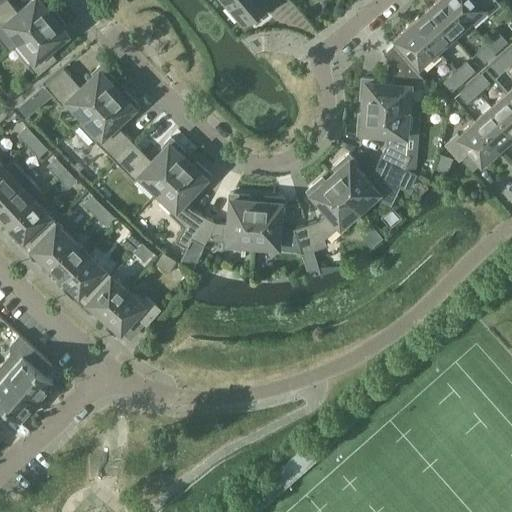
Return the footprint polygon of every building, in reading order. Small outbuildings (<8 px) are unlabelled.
[(44,0),(42,2),(40,0),(31,0),(19,11),(11,1),(0,9),(0,39),(9,50),(21,39),(56,11),(46,0),(44,0)] [(0,0),(0,9),(11,1),(10,0),(0,0)] [(228,0),(246,20),(269,0),(228,0)] [(437,0),(429,7),(453,34),(469,20),(451,0),(437,0)] [(451,0),(469,20),(485,6),(489,11),(499,2),(497,0),(451,0)] [(419,13),(411,20),(437,49),(453,34),(429,7),(421,15),(419,13)] [(56,11),(21,39),(35,56),(28,63),(37,74),(57,57),(49,47),(67,32),(62,25),(66,22),(56,11)] [(437,49),(411,20),(404,27),(405,29),(396,37),(420,64),(437,49)] [(498,32),(488,41),(497,51),(507,42),(498,32)] [(497,51),(488,41),(478,50),(487,60),(497,51)] [(511,45),(503,53),(511,63),(511,62),(511,45)] [(363,77),(361,104),(408,108),(410,85),(419,85),(427,78),(400,49),(390,59),(394,63),(392,82),(374,80),(374,78),(363,77)] [(511,63),(503,53),(493,62),(501,72),(511,63)] [(466,61),(456,70),(464,80),(474,71),(466,61)] [(70,99),(86,116),(120,84),(102,64),(94,71),(95,73),(82,86),(64,67),(45,84),(63,105),(70,99)] [(464,80),(456,70),(446,79),(454,88),(464,80)] [(481,73),(471,82),(479,92),(489,83),(481,73)] [(479,92),(471,82),(461,91),(469,101),(479,92)] [(86,116),(79,122),(96,140),(116,160),(134,141),(116,122),(129,109),(131,111),(139,104),(121,84),(86,116)] [(511,95),(508,90),(491,105),(511,128),(511,95)] [(387,142),(382,154),(406,166),(411,154),(407,152),(409,132),(406,131),(408,108),(361,104),(359,131),(370,132),(370,130),(388,131),(387,142)] [(511,128),(491,105),(475,120),(501,148),(508,141),(507,140),(511,135),(511,128)] [(501,148),(475,120),(460,134),(458,132),(447,142),(460,156),(470,147),(482,162),(491,154),(493,155),(501,148)] [(19,134),(28,144),(38,135),(29,125),(19,134)] [(38,135),(28,144),(38,154),(47,145),(38,135)] [(142,173),(159,189),(191,155),(171,136),(164,144),(166,146),(153,159),(134,141),(116,160),(135,180),(142,173)] [(349,153),(329,171),(360,206),(395,176),(400,178),(406,166),(382,154),(376,166),(377,168),(367,177),(355,163),(356,161),(349,153)] [(436,166),(448,171),(453,159),(440,154),(436,166)] [(191,155),(159,189),(162,192),(157,197),(171,210),(170,212),(184,225),(176,240),(188,247),(193,238),(205,214),(193,208),(184,199),(202,180),(204,182),(211,174),(191,155)] [(49,166),(58,175),(67,167),(58,157),(49,166)] [(0,171),(0,200),(20,182),(27,175),(12,159),(6,166),(0,171)] [(67,167),(58,175),(67,185),(77,176),(67,167)] [(319,218),(307,223),(315,248),(328,244),(326,237),(360,206),(329,171),(308,189),(315,197),(317,196),(330,209),(319,218)] [(0,200),(0,212),(2,215),(0,216),(7,224),(35,197),(42,191),(27,175),(20,182),(0,200)] [(217,220),(205,214),(193,238),(205,244),(208,238),(254,241),(258,194),(230,192),(230,203),(232,203),(230,222),(217,220)] [(285,197),(258,194),(254,241),(279,244),(282,207),(284,207),(285,197)] [(86,204),(95,213),(104,204),(94,195),(86,204)] [(16,230),(24,238),(37,226),(45,234),(58,221),(57,220),(56,221),(49,215),(50,214),(35,197),(7,224),(14,231),(16,230)] [(104,204),(95,213),(105,222),(114,213),(104,204)] [(39,256),(47,263),(73,236),(58,221),(45,234),(37,226),(24,238),(25,237),(33,245),(32,246),(41,255),(39,256)] [(315,248),(307,223),(294,227),(302,252),(315,248)] [(124,241),(134,250),(142,240),(132,231),(124,241)] [(62,278),(89,251),(73,236),(47,263),(54,271),(56,269),(63,276),(62,278)] [(188,247),(181,259),(193,266),(205,244),(193,238),(188,247)] [(142,240),(134,250),(144,259),(152,249),(142,240)] [(71,284),(79,292),(92,279),(101,287),(113,274),(112,273),(111,274),(104,267),(105,266),(89,251),(62,278),(70,286),(71,284)] [(159,263),(170,270),(177,259),(166,252),(159,263)] [(320,265),(322,273),(339,267),(337,263),(332,264),(328,265),(323,265),(320,265)] [(96,310),(103,316),(129,288),(113,274),(101,287),(92,279),(79,292),(80,292),(81,291),(89,299),(88,300),(97,308),(96,310)] [(129,288),(103,316),(111,323),(113,322),(122,330),(137,312),(147,321),(160,306),(149,297),(144,302),(129,288)] [(11,352),(0,364),(0,366),(41,402),(52,390),(47,386),(53,379),(44,371),(51,363),(19,333),(10,344),(11,352)] [(41,402),(0,366),(0,412),(5,416),(12,408),(21,416),(27,409),(32,413),(41,402)]
